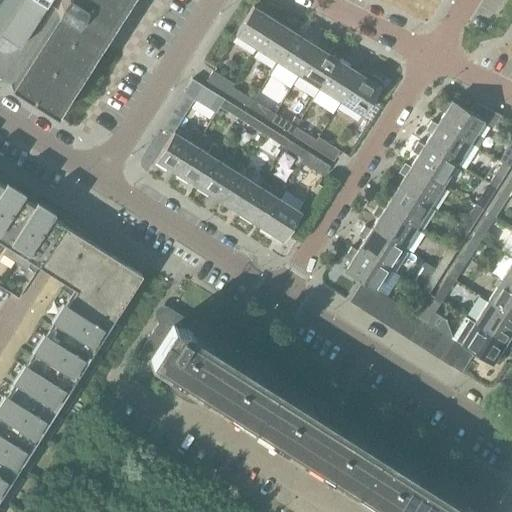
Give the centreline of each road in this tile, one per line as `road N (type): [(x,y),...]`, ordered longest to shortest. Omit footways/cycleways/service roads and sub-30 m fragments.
road 1 (residential): [(108,377),(191,428),(222,429),(357,511)]
road 2 (residential): [(281,294),(431,55)]
road 3 (residential): [(511,441),(281,294)]
road 4 (residential): [(281,294),(99,177)]
road 5 (residential): [(99,177),(212,0)]
road 6 (residential): [(0,332),(99,177)]
road 7 (residential): [(431,55),(314,0)]
